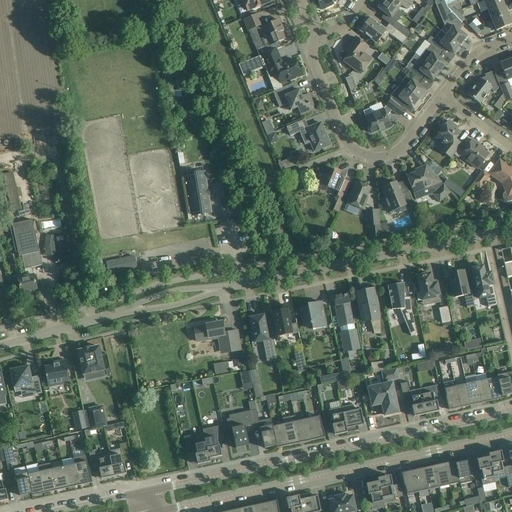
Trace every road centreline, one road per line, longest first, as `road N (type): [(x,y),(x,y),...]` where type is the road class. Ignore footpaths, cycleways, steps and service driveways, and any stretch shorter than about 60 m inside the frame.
road 1 (unclassified): [(511,410),(152,491)]
road 2 (unclassified): [(170,511),(511,431)]
road 3 (unclassified): [(229,286),(494,233)]
road 4 (residential): [(350,148),(313,65),(315,32)]
road 5 (unclassified): [(229,286),(173,290),(113,313)]
road 6 (residential): [(350,148),(387,156),(443,96)]
